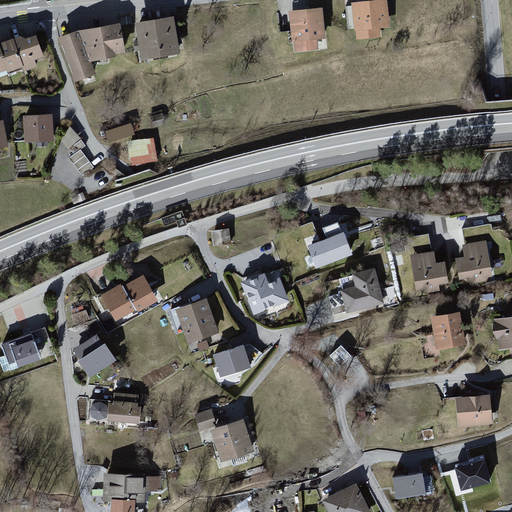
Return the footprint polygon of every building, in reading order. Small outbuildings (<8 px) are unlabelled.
[(388,0),(376,0),(353,3),(357,41),(382,38),(381,30),(392,29),(388,0)] [(321,9),(289,13),(293,45),(296,45),(297,55),(320,52),(319,40),(324,39),(321,9)] [(172,17),(133,24),(141,61),(180,54),(172,17)] [(78,32),(60,39),(78,86),(99,79),(93,64),(126,57),(120,25),(78,32)] [(45,55),(36,33),(23,39),(20,32),(0,40),(0,73),(24,63),(27,71),(39,65),(36,59),(45,55)] [(53,112),(24,114),(26,140),(55,138),(53,112)] [(4,118),(0,118),(0,148),(10,147),(4,118)] [(131,123),(106,132),(110,145),(136,136),(131,123)] [(73,129),(61,140),(71,150),(83,138),(73,129)] [(155,139),(129,143),(132,168),(159,164),(155,139)] [(73,158),(86,173),(94,165),(82,151),(73,158)] [(353,250),(343,228),(309,244),(319,266),(353,250)] [(214,246),(232,245),(231,230),(213,231),(214,246)] [(467,255),(458,257),(462,276),(471,274),(472,281),(496,276),(488,239),(465,244),(467,255)] [(434,250),(412,254),(419,288),(450,282),(446,260),(436,262),(434,250)] [(385,302),(374,266),(352,272),(355,284),(340,288),(347,312),(385,302)] [(265,271),(241,281),(256,314),(292,298),(281,275),(269,281),(265,271)] [(158,298),(143,272),(102,295),(118,321),(158,298)] [(221,330),(208,297),(177,308),(189,342),(221,330)] [(460,309),(432,313),(438,349),(466,344),(460,309)] [(511,345),(511,313),(495,316),(500,347),(511,345)] [(41,327),(2,343),(13,370),(52,354),(41,327)] [(91,378),(117,360),(99,333),(73,351),(91,378)] [(249,341),(213,352),(222,377),(253,365),(265,352),(249,341)] [(370,374),(343,343),(331,353),(358,384),(370,374)] [(143,394),(115,392),(114,401),(92,399),(90,419),(140,423),(143,394)] [(489,393),(455,397),(459,427),(493,423),(489,393)] [(211,407),(196,412),(203,431),(211,428),(222,460),(255,449),(243,417),(217,426),(211,407)] [(455,463),(462,492),(493,484),(485,455),(455,463)] [(150,472),(105,471),(105,499),(113,500),(112,511),(136,511),(136,501),(149,501),(150,472)] [(421,471),(393,476),(397,496),(424,491),(421,471)] [(426,477),(428,489),(434,488),(432,476),(426,477)] [(371,511),(357,481),(322,497),(329,511),(371,511)]
